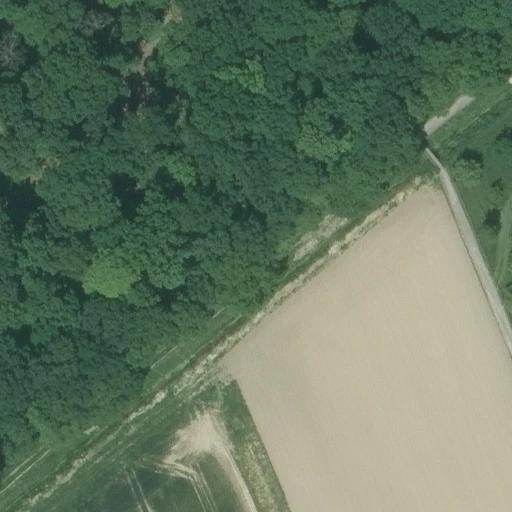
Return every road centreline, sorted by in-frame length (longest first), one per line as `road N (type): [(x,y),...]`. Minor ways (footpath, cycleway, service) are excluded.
road 1 (track): [(511,60),(0,488)]
road 2 (track): [(440,166),(511,357)]
